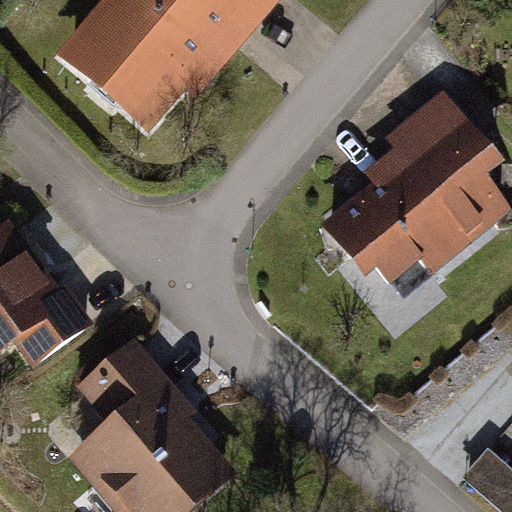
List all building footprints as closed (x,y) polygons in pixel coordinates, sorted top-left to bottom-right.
[(146,133),(265,0),(96,0),(52,50),(146,133)] [(326,218),(392,302),(492,224),(459,182),(489,158),(437,92),(384,133),(404,158),(326,218)] [(78,332),(2,226),(0,227),(0,352),(10,345),(27,368),(78,332)] [(106,511),(180,511),(225,476),(120,349),(75,387),(105,424),(62,459),(106,511)] [(498,511),(511,511),(511,468),(493,457),(470,495),(498,511)]
